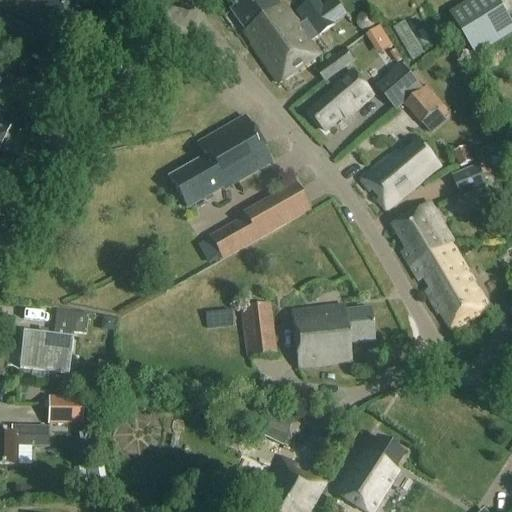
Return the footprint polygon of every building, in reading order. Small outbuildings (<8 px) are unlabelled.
[(0,0),(0,13),(33,32),(41,17),(64,30),(79,0),(0,0)] [(335,1),(322,10),(316,2),(298,14),(305,23),(300,27),(296,21),(295,22),(286,10),(284,12),(275,0),(248,0),(232,12),(246,32),(244,34),(253,46),(252,46),(280,86),(320,57),(310,44),(325,33),(331,42),(339,36),(333,27),(346,18),(335,1)] [(476,57),(511,34),(511,24),(497,0),(475,0),(450,16),(476,57)] [(356,23),(356,24),(356,25),(356,26),(357,27),(357,28),(357,29),(358,29),(358,30),(359,31),(360,32),(361,32),(362,32),(362,33),(363,33),(364,33),(365,33),(366,33),(367,33),(368,33),(369,33),(370,32),(371,32),(372,31),(373,30),(373,29),(374,29),(374,28),(374,27),(375,26),(375,25),(375,24),(375,23),(375,22),(375,21),(374,21),(374,20),(374,19),(373,18),(372,17),(371,16),(370,16),(370,15),(369,15),(368,15),(367,14),(366,14),(365,14),(364,14),(363,15),(362,15),(361,16),(360,16),(359,17),(358,18),(357,19),(357,20),(357,21),(356,21),(356,22),(356,23)] [(381,54),(395,46),(384,25),(370,33),(381,54)] [(346,51),(317,73),(326,84),(354,63),(346,51)] [(400,65),(374,88),(393,113),(421,89),(400,65)] [(345,120),(372,97),(352,73),(334,89),(336,92),(310,114),(326,132),(343,117),(345,120)] [(427,88),(405,108),(421,126),(444,106),(427,88)] [(271,164),(245,118),(197,146),(204,159),(169,179),(182,201),(187,209),(222,189),(223,192),(271,164)] [(386,212),(441,168),(420,142),(401,158),(398,154),(390,161),(388,159),(360,181),(386,212)] [(461,169),(472,163),(465,149),(454,154),(461,169)] [(452,178),(461,200),(489,188),(479,166),(452,178)] [(221,260),(309,211),(295,186),(242,216),(244,219),(210,239),(221,260)] [(410,269),(451,245),(453,244),(430,205),(392,227),(406,251),(402,254),(410,269)] [(451,245),(410,269),(419,283),(426,279),(432,290),(425,293),(438,316),(441,314),(452,332),(489,310),(451,245)] [(138,256),(145,269),(160,260),(153,248),(138,256)] [(247,359),(275,355),(269,305),(241,309),(247,359)] [(344,312),(344,307),(291,313),(297,368),(350,362),(348,346),(374,343),(370,309),(344,312)] [(54,331),(86,334),(87,314),(56,311),(54,331)] [(24,332),(23,332),(19,369),(20,369),(35,371),(35,373),(38,373),(39,371),(59,374),(60,375),(64,337),(63,337),(63,338),(24,333),(24,332)] [(96,363),(95,378),(110,379),(111,363),(96,363)] [(48,401),(48,415),(47,426),(82,426),(83,400),(48,399),(48,401)] [(267,408),(258,428),(291,444),(300,424),(267,408)] [(15,447),(28,447),(48,447),(49,429),(11,429),(11,434),(0,433),(0,467),(15,468),(15,447)] [(396,471),(405,457),(380,441),(371,455),(369,453),(363,462),(361,460),(338,496),(362,511),(375,511),(400,474),(396,471)] [(309,511),(326,484),(310,475),(302,488),(293,483),(299,470),(284,461),(265,500),(267,502),(260,511),(309,511)] [(96,466),(78,469),(84,502),(102,499),(96,466)]
